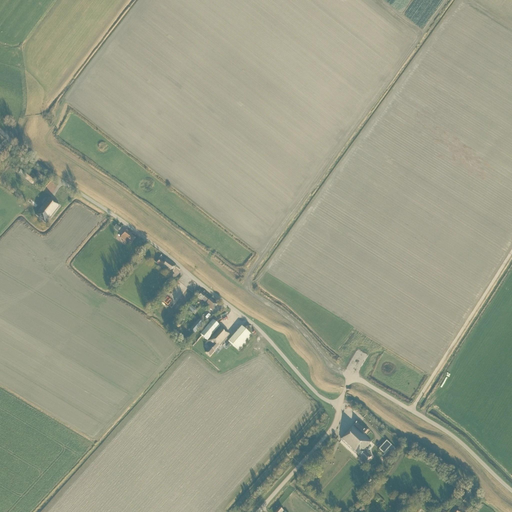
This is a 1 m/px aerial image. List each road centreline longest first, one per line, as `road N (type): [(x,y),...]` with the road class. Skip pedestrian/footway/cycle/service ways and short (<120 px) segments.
road 1 (unclassified): [(339,406),(318,395),(255,326),(0,131)]
road 2 (unclassified): [(511,491),(452,436),(362,381),(348,382),(339,406)]
road 3 (track): [(411,410),(511,253)]
road 4 (unclassified): [(258,511),(337,421),(339,406)]
